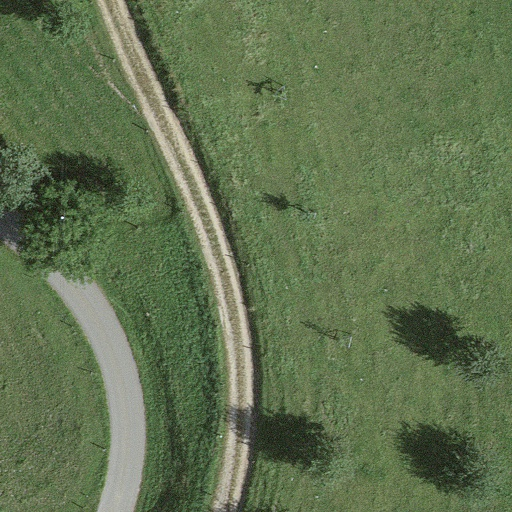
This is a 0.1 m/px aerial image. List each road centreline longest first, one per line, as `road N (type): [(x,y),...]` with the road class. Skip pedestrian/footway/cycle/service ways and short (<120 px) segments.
road 1 (track): [(219,511),(229,482),(238,355),(209,239),(107,0)]
road 2 (track): [(0,225),(34,248),(98,325),(121,404),(109,511)]
